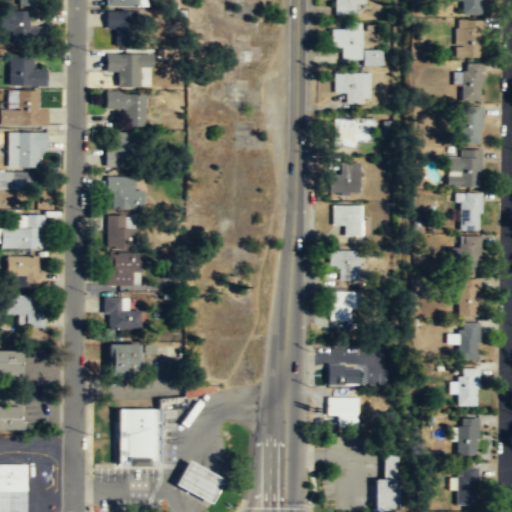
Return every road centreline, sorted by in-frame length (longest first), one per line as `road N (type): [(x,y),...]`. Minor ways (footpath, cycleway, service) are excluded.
road 1 (secondary): [(296,0),(280,511)]
road 2 (residential): [(511,0),(503,511)]
road 3 (residential): [(74,0),(72,511)]
